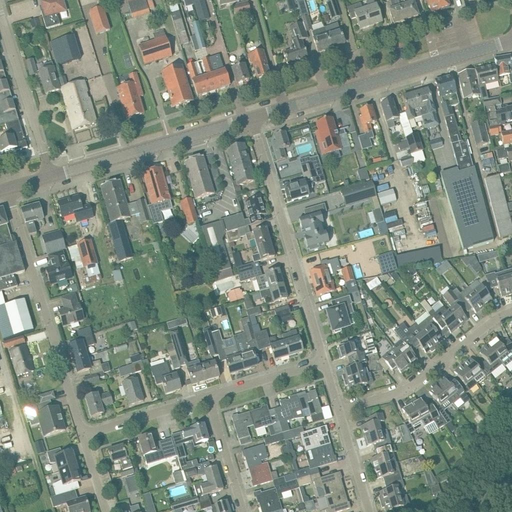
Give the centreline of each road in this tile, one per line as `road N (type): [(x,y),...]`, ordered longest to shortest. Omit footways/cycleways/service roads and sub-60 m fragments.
road 1 (residential): [(82,434),(7,189)]
road 2 (residential): [(323,360),(251,117)]
road 3 (secondary): [(284,107),(511,40)]
road 4 (secondary): [(49,177),(251,117)]
road 5 (residential): [(338,409),(405,388),(511,311)]
road 6 (residential): [(49,177),(0,13)]
road 7 (track): [(5,367),(48,511)]
road 8 (residential): [(82,434),(207,396)]
road 9 (residential): [(207,396),(323,360)]
road 10 (residential): [(243,511),(207,396)]
